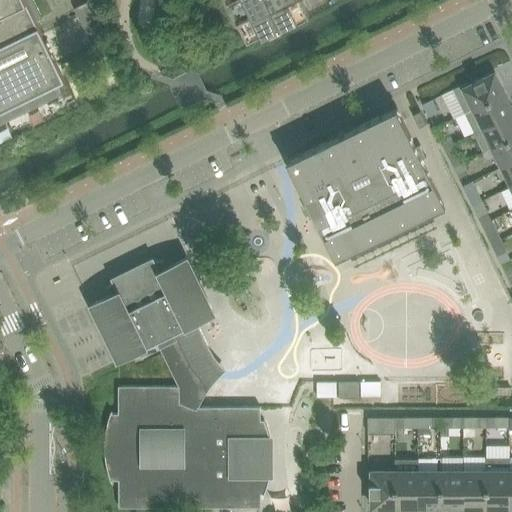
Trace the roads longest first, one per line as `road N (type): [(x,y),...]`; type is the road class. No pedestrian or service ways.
road 1 (residential): [(0,250),(510,0)]
road 2 (tertiary): [(43,511),(43,396),(0,300)]
